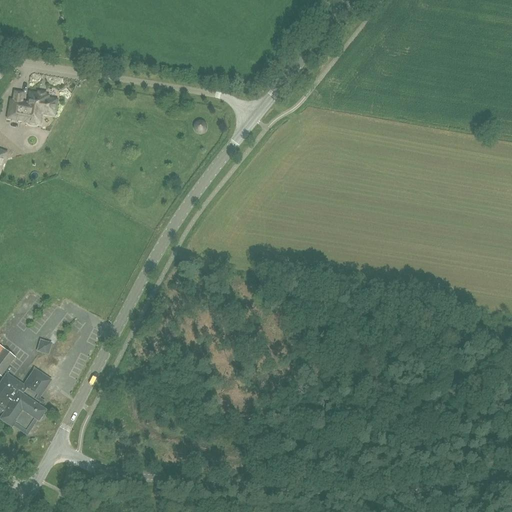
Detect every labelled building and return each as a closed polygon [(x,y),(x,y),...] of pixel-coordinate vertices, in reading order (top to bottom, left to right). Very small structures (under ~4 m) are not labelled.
[(25,103),(23,103),(24,92),(14,91),(12,101),(11,101),(8,118),(26,121),(28,122),(29,123),(30,124),(32,125),(34,125),(36,124),(37,123),(40,124),(41,113),(52,115),(53,112),(54,111),(55,110),(55,109),(56,107),(55,105),(54,103),(55,100),(47,99),(48,97),(46,96),(46,92),(37,91),(36,95),(30,94),(28,106),(25,105),(25,103)] [(1,334),(0,335),(0,340),(7,346),(11,341),(1,334)] [(51,344),(41,341),(38,351),(48,354),(51,344)] [(0,416),(2,418),(1,420),(3,421),(4,422),(5,424),(6,425),(7,425),(9,425),(13,428),(15,423),(26,431),(34,418),(39,421),(40,419),(42,419),(43,418),(44,416),(44,415),(44,413),(46,411),(39,407),(42,401),(38,399),(48,384),(36,376),(38,374),(38,372),(35,371),(35,370),(23,386),(7,373),(0,382),(0,376),(1,377),(15,358),(0,346),(0,416)] [(15,362),(11,370),(18,375),(23,367),(15,362)]
